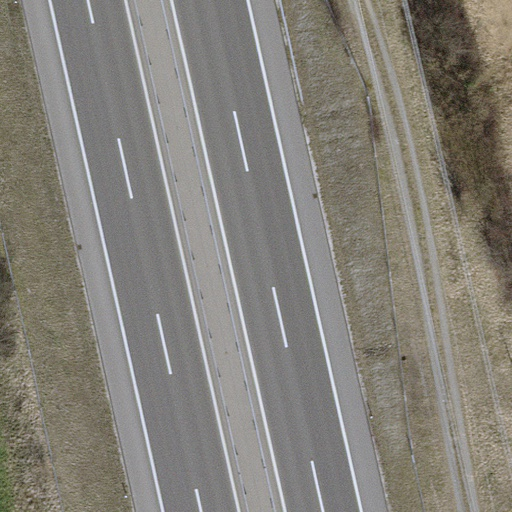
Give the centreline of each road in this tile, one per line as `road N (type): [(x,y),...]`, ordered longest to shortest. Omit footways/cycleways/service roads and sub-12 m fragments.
road 1 (track): [(343,0),(396,114),(477,511)]
road 2 (motorway): [(324,511),(210,0)]
road 3 (motorway): [(89,0),(202,511)]
